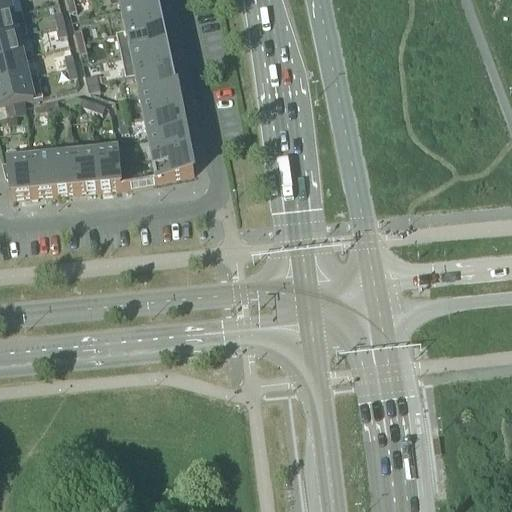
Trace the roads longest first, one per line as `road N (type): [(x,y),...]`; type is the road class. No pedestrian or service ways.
road 1 (motorway): [(296,0),(402,511)]
road 2 (motorway): [(378,0),(471,511)]
road 3 (residential): [(181,0),(220,203),(0,232)]
road 4 (secondary): [(0,362),(314,331)]
road 5 (secondary): [(309,289),(0,317)]
road 6 (secondary): [(266,0),(309,289)]
road 7 (secondary): [(372,283),(319,0)]
road 8 (motorway): [(511,241),(467,0)]
road 9 (secondary): [(392,511),(378,322)]
road 10 (secondary): [(314,331),(333,511)]
road 11 (unclassified): [(511,268),(372,283)]
road 12 (unclassified): [(378,322),(511,300)]
